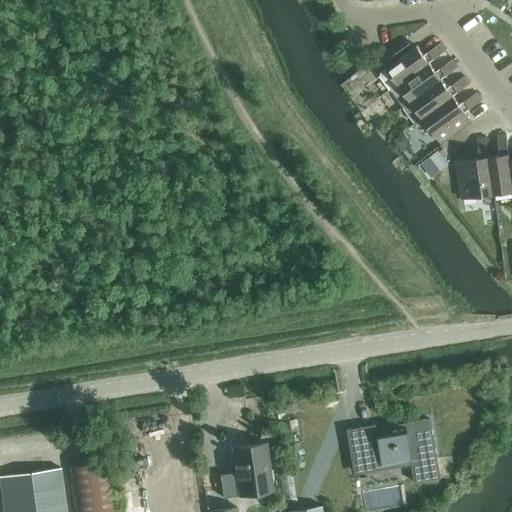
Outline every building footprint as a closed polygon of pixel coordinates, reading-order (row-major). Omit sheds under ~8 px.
[(380,78),(390,91),(430,63),(425,55),(418,45),(414,48),(406,39),(381,58),(388,67),(381,72),(380,78)] [(430,51),(435,59),(447,51),(441,43),(430,51)] [(442,68),(447,75),(458,67),(453,59),(442,68)] [(390,91),(402,108),(428,89),(442,79),(430,63),(390,91)] [(453,85),(459,92),(470,84),(465,76),(453,85)] [(422,115),(424,117),(454,95),(442,79),(428,89),(402,108),(412,122),(422,115)] [(466,101),(471,108),(482,100),(477,93),(466,101)] [(454,95),(424,117),(442,143),(444,141),(472,121),(454,95)] [(498,135),(500,149),(508,148),(506,133),(498,135)] [(478,138),(480,152),(488,151),(486,137),(478,138)] [(424,158),(419,162),(427,172),(432,168),(437,176),(451,165),(446,157),(452,153),(445,143),(424,158)] [(511,173),(509,154),(489,157),(494,194),(511,191),(511,173)] [(494,194),(489,157),(457,161),(462,195),(463,198),(494,194)] [(352,461),(354,474),(412,464),(414,481),(437,477),(434,457),(436,457),(430,418),(414,421),(415,425),(406,427),(406,424),(376,429),(375,424),(346,429),(352,461)] [(235,471),(220,473),(223,497),(240,495),(240,491),(271,486),(271,490),(273,490),(266,442),(232,447),(235,471)] [(68,467),(74,511),(119,511),(114,473),(112,460),(68,467)] [(66,511),(60,468),(0,475),(0,484),(3,511),(66,511)]
